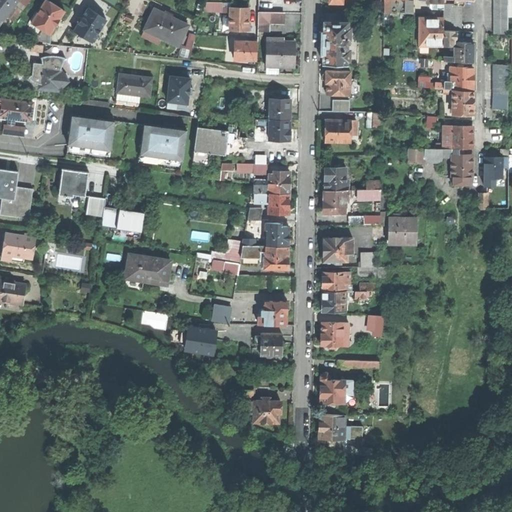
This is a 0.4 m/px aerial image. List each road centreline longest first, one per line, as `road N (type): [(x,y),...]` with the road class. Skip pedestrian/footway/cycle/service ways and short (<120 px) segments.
road 1 (residential): [(302,443),(310,0)]
road 2 (residential): [(477,0),(479,178)]
